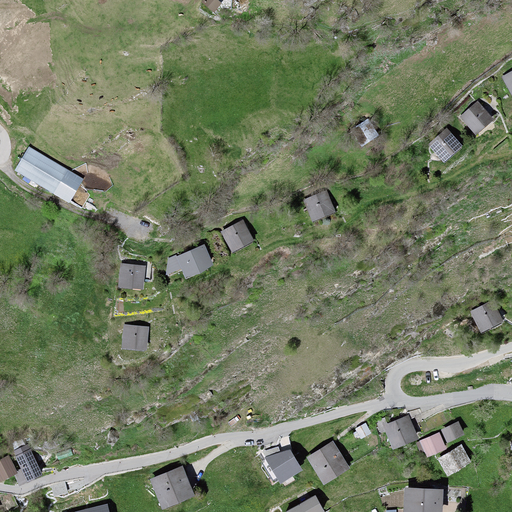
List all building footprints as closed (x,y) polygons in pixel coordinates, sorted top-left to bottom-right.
[(218,0),(209,0),(206,4),(217,14),(225,6),(218,0)] [(486,108),(468,123),(481,139),(499,123),(486,108)] [(375,118),(356,131),(368,147),(387,134),(375,118)] [(459,134),(440,148),(453,165),(472,150),(459,134)] [(69,171),(30,149),(16,172),(55,194),(69,171)] [(332,192),(310,202),(320,225),(342,216),(332,192)] [(249,222),(226,234),(239,257),(261,245),(249,222)] [(210,247),(182,260),(192,282),(220,269),(210,247)] [(149,267),(122,266),(121,289),(148,290),(149,267)] [(498,303),(473,314),(484,339),(509,328),(498,303)] [(155,328),(129,328),(128,354),(155,354),(155,328)] [(410,417),(386,427),(396,451),(420,441),(410,417)] [(367,424),(356,430),(363,442),(374,435),(367,424)] [(460,424),(443,433),(449,446),(467,438),(460,424)] [(441,435),(422,443),(431,461),(449,452),(441,435)] [(334,442),(308,459),(328,488),(353,471),(334,442)] [(31,446),(16,454),(33,486),(48,478),(31,446)] [(463,447),(439,461),(449,478),(473,464),(463,447)] [(281,449),(266,454),(268,460),(283,455),(281,449)] [(294,452),(269,461),(287,488),(309,475),(294,452)] [(9,457),(0,461),(0,478),(5,487),(21,477),(9,457)] [(186,469),(154,483),(166,511),(171,511),(199,500),(186,469)] [(445,511),(446,491),(408,490),(407,511),(445,511)] [(315,498),(290,511),(317,511),(321,510),(315,498)] [(110,511),(108,503),(70,511),(110,511)]
